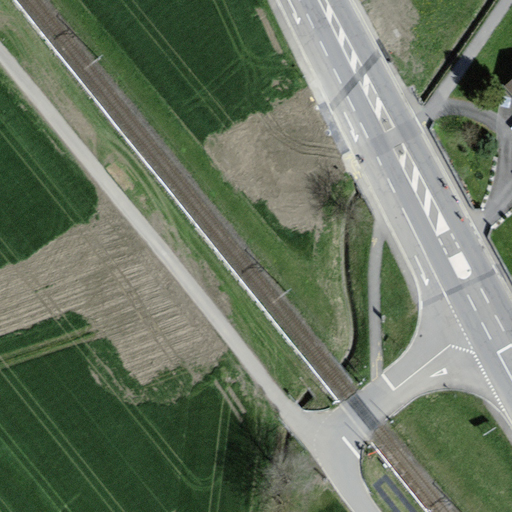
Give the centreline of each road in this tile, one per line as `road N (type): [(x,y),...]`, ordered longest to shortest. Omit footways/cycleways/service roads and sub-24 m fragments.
road 1 (unclassified): [(327,455),(0,54)]
road 2 (secondary): [(309,0),(474,333)]
road 3 (secondary): [(504,314),(334,0)]
road 4 (unclassified): [(474,333),(368,413),(327,455)]
